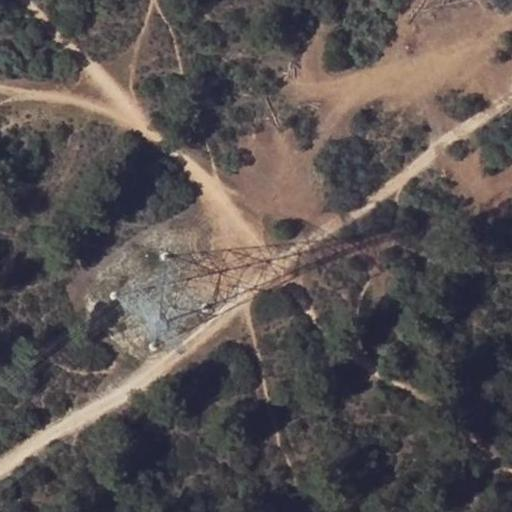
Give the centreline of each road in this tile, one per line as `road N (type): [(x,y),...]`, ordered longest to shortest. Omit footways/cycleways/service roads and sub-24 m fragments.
road 1 (track): [(0,88),(137,121),(205,179),(276,277)]
road 2 (track): [(276,277),(0,483)]
road 3 (track): [(276,277),(511,99)]
road 4 (track): [(137,121),(24,0)]
